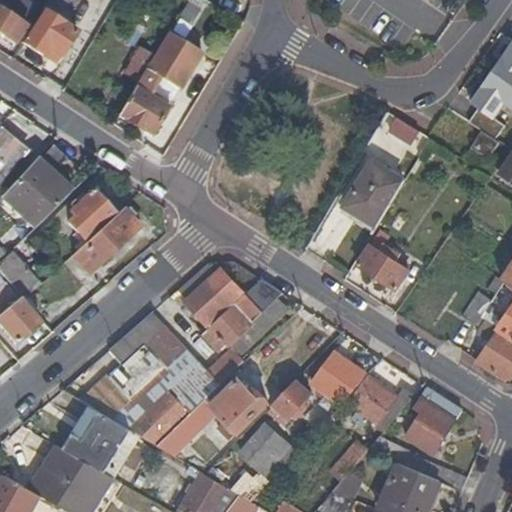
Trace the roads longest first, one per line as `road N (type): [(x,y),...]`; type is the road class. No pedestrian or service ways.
road 1 (residential): [(217,224),(511,416)]
road 2 (residential): [(217,224),(0,414)]
road 3 (residential): [(273,23),(389,90),(431,84),(500,0)]
road 4 (residential): [(0,83),(174,187)]
road 5 (residential): [(273,23),(174,187)]
